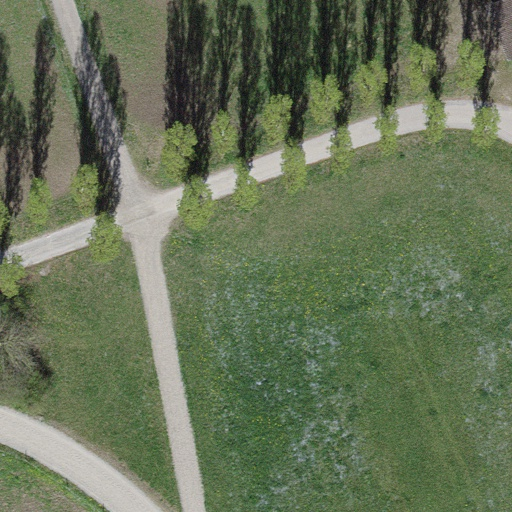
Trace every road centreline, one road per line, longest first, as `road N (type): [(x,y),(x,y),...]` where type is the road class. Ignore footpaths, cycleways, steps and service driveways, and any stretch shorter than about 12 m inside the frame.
road 1 (track): [(0,263),(392,124),(476,115),(511,125)]
road 2 (track): [(195,511),(142,211),(65,0)]
road 3 (track): [(136,511),(103,482),(0,424)]
